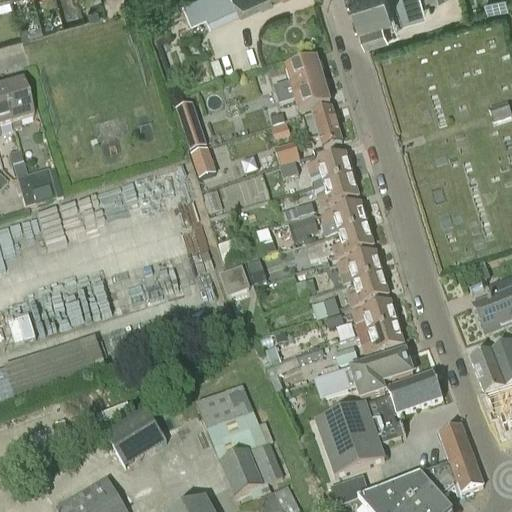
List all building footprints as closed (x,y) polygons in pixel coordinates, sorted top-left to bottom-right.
[(238,13),(232,0),(191,0),(183,4),(192,22),(206,16),(210,25),(238,13)] [(237,0),(242,12),(269,0),(237,0)] [(380,13),(392,9),(389,0),(351,0),(364,40),(386,34),(380,13)] [(391,0),(399,23),(413,19),(406,0),(391,0)] [(505,0),(503,0),(487,3),(489,15),(508,11),(505,0)] [(97,10),(86,13),(89,21),(99,18),(97,10)] [(41,26),(28,30),(30,38),(43,34),(41,26)] [(330,108),(323,86),(316,62),(285,72),(290,86),(274,91),(279,108),(295,103),(299,117),(330,108)] [(13,135),(21,133),(19,126),(32,122),(22,86),(1,92),(11,128),(13,135)] [(0,138),(0,139),(0,138),(0,131),(11,128),(1,92),(0,91),(0,138)] [(493,125),(509,121),(505,109),(489,113),(493,125)] [(312,120),(302,123),(309,144),(319,141),(322,153),(341,147),(331,113),(312,118),(312,120)] [(273,131),(285,127),(283,120),(271,124),(273,131)] [(198,124),(181,130),(190,156),(207,150),(198,124)] [(294,148),(275,154),(280,171),(299,165),(294,148)] [(216,178),(208,154),(191,159),(199,184),(216,178)] [(323,189),(351,180),(345,159),(306,170),(310,181),(313,191),(323,189)] [(254,164),(241,168),(245,179),(257,175),(254,164)] [(283,183),(298,179),(294,167),(280,172),(283,183)] [(48,174),(16,183),(24,212),(64,200),(60,188),(58,189),(54,174),(48,175),(48,174)] [(313,191),(316,203),(319,213),(358,201),(351,180),(323,189),(313,191)] [(324,242),(338,238),(366,229),(365,225),(360,208),(322,220),(325,230),(321,231),(324,242)] [(313,217),(311,209),(296,213),(298,221),(313,217)] [(294,247),(310,243),(308,238),(318,236),(314,221),(289,229),(294,247)] [(341,249),(331,252),(334,262),(372,250),(366,229),(338,238),(341,249)] [(267,233),(257,236),(260,246),(271,243),(267,233)] [(260,246),(259,247),(263,259),(276,255),(272,243),(271,243),(260,246)] [(231,244),(218,248),(224,267),(238,262),(231,244)] [(352,286),(353,287),(381,279),(375,258),(337,269),(343,289),(352,286)] [(267,284),(259,264),(247,269),(254,289),(267,284)] [(484,267),(479,269),(485,284),(490,283),(484,267)] [(228,300),(248,292),(240,272),(220,280),(228,300)] [(356,299),(346,302),(349,311),(387,300),(381,279),(353,287),(356,299)] [(500,299),(472,310),(484,340),(511,328),(511,281),(495,288),(500,299)] [(312,285),(296,290),(299,302),(316,297),(312,285)] [(324,308),(328,322),(338,319),(334,305),(324,308)] [(367,337),(396,328),(390,307),(352,319),(355,329),(358,340),(367,337)] [(317,325),(328,322),(324,308),(313,312),(317,325)] [(341,320),(326,324),(328,333),(344,329),(341,320)] [(403,349),(396,328),(367,337),(358,340),(361,351),(364,361),(403,349)] [(285,336),(274,339),(276,346),(286,343),(285,336)] [(511,345),(469,363),(484,399),(511,390),(511,345)] [(272,349),(258,355),(266,373),(280,367),(272,349)] [(297,361),(299,369),(324,360),(321,352),(297,361)] [(334,357),(338,370),(357,365),(354,352),(334,357)] [(405,358),(315,386),(320,403),(351,393),(350,391),(355,390),(360,405),(384,397),(381,389),(412,380),(411,375),(414,374),(410,361),(406,362),(405,358)] [(300,370),(299,369),(296,361),(280,367),(266,373),(270,383),(300,370)] [(0,413),(15,409),(13,401),(4,375),(0,376),(0,413)] [(401,428),(396,429),(393,422),(442,404),(433,378),(386,395),(388,402),(365,410),(364,409),(315,426),(335,482),(384,465),(378,450),(400,442),(405,441),(401,428)] [(511,390),(484,399),(493,421),(498,420),(504,441),(511,438),(511,390)] [(197,409),(221,468),(269,448),(273,447),(265,426),(257,429),(242,391),(197,409)] [(146,415),(105,440),(126,474),(166,449),(146,415)] [(449,469),(457,491),(460,499),(483,491),(461,430),(438,439),(449,469)] [(234,502),(283,483),(269,448),(221,468),(234,502)] [(447,511),(441,504),(457,491),(449,469),(368,500),(358,505),(364,511),(447,511)] [(336,511),(338,511),(358,505),(368,500),(361,482),(330,494),(336,511)] [(125,511),(107,483),(59,511),(125,511)] [(297,511),(287,491),(240,511),(297,511)] [(210,511),(205,503),(187,511),(210,511)]
